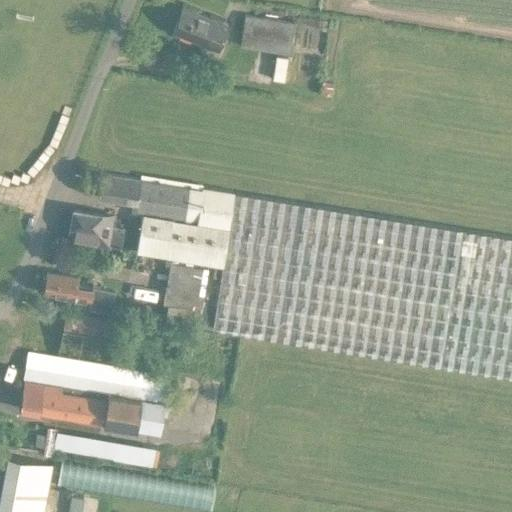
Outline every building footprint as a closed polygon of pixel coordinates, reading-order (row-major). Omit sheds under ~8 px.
[(173,34),(202,45),(217,51),(227,25),(212,20),(182,8),(183,8),(181,8),(171,34),(173,34)] [(288,55),(293,24),(244,16),(239,46),(288,55)] [(274,78),(285,79),(287,58),(276,57),(274,78)] [(140,181),(106,175),(101,174),(97,199),(131,204),(130,211),(141,214),(135,252),(170,257),(207,263),(222,265),(234,194),(202,189),(201,190),(147,182),(148,178),(140,177),(140,181)] [(511,238),(436,226),(234,193),(234,194),(222,265),(211,330),(511,379),(511,238)] [(123,229),(111,227),(113,218),(73,211),(68,241),(108,247),(120,249),(123,229)] [(202,296),(206,269),(207,263),(170,257),(161,304),(166,305),(164,321),(195,327),(200,296),(202,296)] [(42,279),(41,287),(43,288),(42,293),(58,296),(58,295),(73,298),(89,300),(87,310),(111,314),(115,292),(91,289),(75,286),(77,278),(61,276),(46,273),(45,277),(45,278),(42,279)] [(112,366),(119,324),(63,314),(59,340),(57,357),(43,355),(28,353),(25,365),(23,381),(20,398),(18,410),(102,424),(101,425),(135,430),(159,435),(168,376),(112,366)] [(36,435),(34,447),(43,449),(42,455),(52,457),(53,451),(152,467),(155,449),(56,432),(56,430),(47,428),(45,437),(36,435)] [(41,511),(46,490),(50,465),(7,457),(0,491),(0,511),(41,511)] [(62,463),(58,486),(212,510),(216,487),(62,463)] [(96,511),(99,502),(73,496),(69,511),(96,511)]
